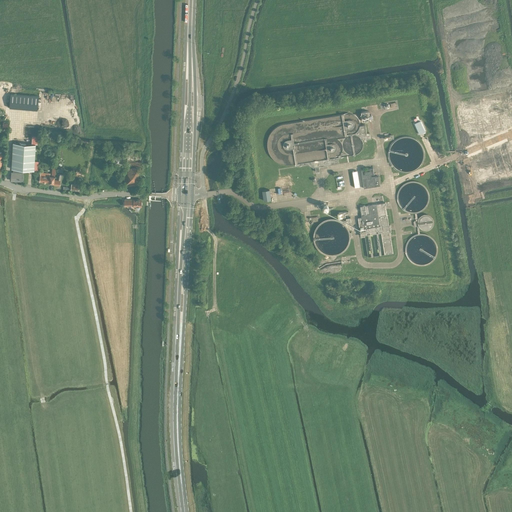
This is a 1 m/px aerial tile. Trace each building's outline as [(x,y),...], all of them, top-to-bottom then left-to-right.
[(38,110),(39,95),(11,93),(10,108),(38,110)] [(369,114),(369,110),(361,112),(363,120),(370,119),(370,117),(372,117),(372,114),(369,114)] [(371,138),(370,132),(367,133),(366,124),(360,125),(360,126),(359,128),(358,130),(356,131),(355,132),(354,133),(354,134),(357,134),(358,135),(360,136),(361,137),(362,139),(364,139),(364,141),(367,140),(366,138),(371,138)] [(12,179),(11,180),(14,180),(23,181),(23,180),(24,173),(21,172),(21,169),(34,170),(34,169),(39,169),(39,161),(35,160),(36,144),(24,143),(14,142),(12,169),(14,169),(13,172),(12,172),(12,179)] [(125,186),(140,185),(139,167),(141,167),(140,151),(127,152),(128,168),(123,168),(125,186)] [(123,156),(113,157),(113,165),(123,164),(123,156)] [(372,177),(371,174),(374,174),(373,168),(361,170),(364,188),(381,185),(379,176),(372,177)] [(49,183),(50,180),(50,173),(41,172),(40,181),(49,183)] [(262,190),(264,199),(271,198),(270,188),(262,190)] [(134,199),(132,199),(125,199),(125,206),(132,206),(132,205),(134,205),(134,206),(137,206),(137,207),(138,209),(139,209),(141,206),(142,206),(142,205),(143,203),(142,202),(142,199),(134,199)] [(389,224),(386,202),(360,206),(362,217),(359,218),(362,235),(365,234),(368,257),(393,253),(390,230),(391,230),(390,224),(389,224)] [(434,219),(434,217),(433,216),(433,215),(432,213),(431,213),(429,212),(428,211),(426,211),(425,212),(424,212),(423,213),(421,214),(420,215),(420,216),(419,218),(419,219),(419,220),(420,222),(420,223),(422,224),(424,226),(425,226),(427,226),(428,226),(429,226),(430,225),(432,224),(433,223),(433,222),(434,220),(434,219)]
